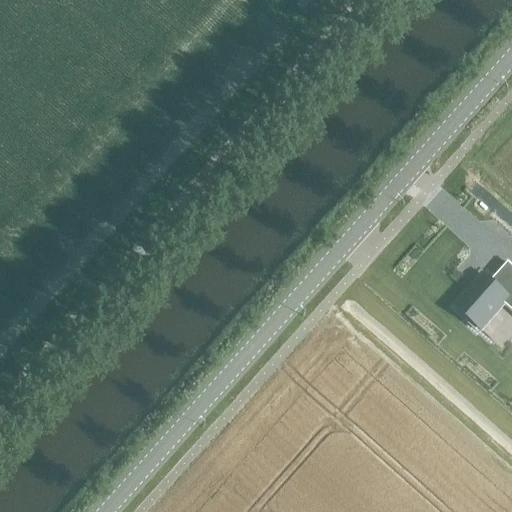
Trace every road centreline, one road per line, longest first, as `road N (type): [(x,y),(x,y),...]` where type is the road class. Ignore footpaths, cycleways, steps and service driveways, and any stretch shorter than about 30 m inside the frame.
road 1 (tertiary): [(104,511),(511,56)]
road 2 (unclassified): [(0,411),(365,0)]
